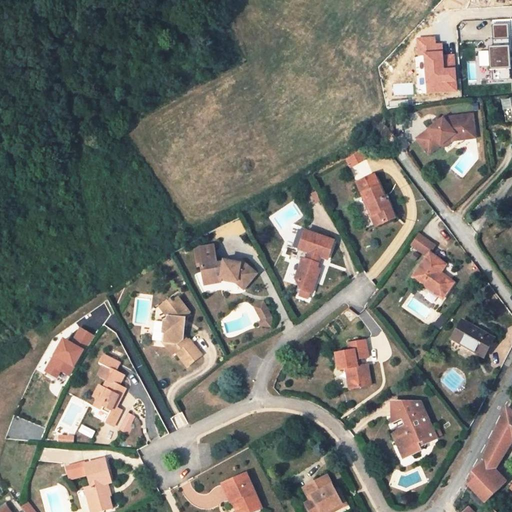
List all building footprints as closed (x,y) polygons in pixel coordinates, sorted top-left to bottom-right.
[(511,78),(509,23),(492,24),(493,47),(479,48),(480,67),(492,66),(493,79),(511,78)] [(511,99),(502,101),(504,118),(511,116),(511,99)] [(445,118),(418,139),(430,155),(456,135),(466,133),(467,140),(478,138),(475,115),(445,118)] [(363,151),(352,157),(355,163),(366,157),(363,151)] [(387,203),(375,176),(358,183),(363,197),(367,195),(375,216),(372,217),(376,227),(397,218),(393,208),(389,209),(387,203)] [(367,195),(363,197),(372,217),(375,216),(367,195)] [(301,258),(295,280),(303,282),(300,289),(312,293),(314,286),(319,270),(315,269),(319,256),(323,258),(327,259),(333,240),(329,239),(325,237),(317,235),(313,233),(310,232),(303,230),(297,249),(304,251),(307,252),(305,259),(301,258)] [(222,278),(237,281),(236,283),(244,289),(257,274),(243,263),(241,264),(225,262),(224,264),(217,265),(214,247),(200,249),(195,251),(197,266),(201,265),(205,285),(221,282),(222,278)] [(444,263),(430,253),(413,277),(442,299),(453,283),(438,271),(444,263)] [(164,323),(162,343),(171,344),(176,350),(175,351),(187,366),(201,355),(189,340),(187,341),(182,334),(184,315),(188,312),(176,298),(172,300),(170,298),(160,306),(168,316),(168,324),(164,323)] [(265,304),(257,308),(264,320),(263,325),(272,326),(273,318),(265,304)] [(493,340),(462,322),(452,338),(483,356),(493,340)] [(74,336),(89,346),(95,336),(80,326),(74,336)] [(71,377),(86,349),(63,337),(45,372),(58,379),(62,372),(71,377)] [(371,385),(367,365),(361,366),(360,359),(366,358),(368,357),(365,340),(351,342),(353,350),(335,354),(338,370),(350,368),(354,388),(371,385)] [(176,350),(171,344),(162,343),(171,354),(175,351),(176,350)] [(123,375),(114,370),(119,362),(102,353),(97,362),(102,365),(98,375),(107,379),(103,387),(99,385),(93,396),(97,398),(93,406),(102,410),(103,407),(110,410),(104,421),(112,425),(120,410),(113,407),(116,400),(118,402),(124,388),(118,385),(123,375)] [(349,389),(354,388),(350,368),(345,369),(349,389)] [(420,415),(419,402),(398,402),(398,416),(407,417),(410,423),(391,433),(400,451),(406,447),(409,455),(420,450),(419,447),(417,444),(425,440),(426,443),(436,439),(426,415),(420,415)] [(511,439),(511,412),(507,408),(491,445),(483,461),(472,471),(466,484),(468,485),(464,492),(478,505),(483,505),(506,483),(494,470),(511,439)] [(126,413),(119,429),(127,432),(130,425),(128,424),(132,416),(126,413)] [(403,458),(409,455),(406,447),(400,451),(403,458)] [(111,482),(104,459),(85,465),(91,486),(84,488),(90,507),(97,505),(99,511),(111,507),(108,496),(105,497),(104,490),(109,489),(107,483),(111,482)] [(253,511),(261,509),(246,474),(227,482),(236,500),(232,502),(236,511),(253,511)] [(335,491),(327,476),(303,488),(311,501),(304,504),(309,511),(325,511),(333,508),(335,511),(347,504),(342,496),(339,498),(335,491)] [(236,500),(227,482),(222,484),(230,503),(232,502),(236,500)] [(11,511),(12,511),(6,502),(0,506),(0,511),(11,511)] [(34,511),(28,503),(22,508),(25,511),(34,511)]
